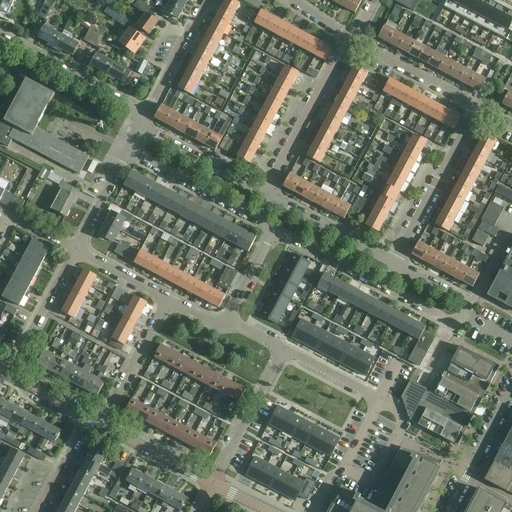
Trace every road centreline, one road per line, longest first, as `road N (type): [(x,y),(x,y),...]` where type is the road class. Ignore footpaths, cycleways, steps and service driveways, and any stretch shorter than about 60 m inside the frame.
road 1 (residential): [(314,511),(377,398),(284,348)]
road 2 (residential): [(393,262),(476,106)]
road 3 (residential): [(266,193),(350,39)]
road 4 (unclassified): [(144,111),(0,38)]
road 5 (residential): [(212,483),(284,348)]
road 6 (unclassified): [(125,150),(257,220)]
road 7 (unclassified): [(266,193),(138,124)]
road 8 (unclassified): [(393,262),(266,193)]
road 9 (residential): [(8,376),(74,249)]
road 10 (residential): [(476,106),(350,39)]
road 11 (residential): [(101,424),(166,299)]
road 12 (unclassified): [(447,511),(511,389)]
road 13 (residential): [(206,0),(144,111)]
road 14 (tertiary): [(212,483),(101,424)]
